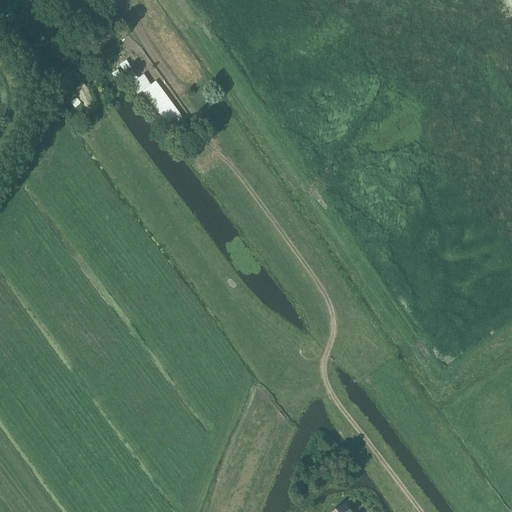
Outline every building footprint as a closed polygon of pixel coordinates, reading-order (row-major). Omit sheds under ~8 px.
[(7,16),(12,22),(17,17),(11,12),(7,16)] [(66,38),(70,35),(65,29),(61,33),(66,38)] [(99,55),(105,51),(94,34),(92,30),(91,29),(80,36),(79,37),(79,38),(83,43),(88,39),(99,55)] [(151,86),(144,76),(138,79),(127,61),(120,65),(138,94),(139,93),(164,127),(170,122),(181,137),(191,130),(176,110),(156,82),(151,86)] [(113,74),(114,76),(113,77),(114,79),(115,78),(116,80),(122,77),(118,71),(113,74)] [(82,86),(75,89),(87,114),(97,110),(84,82),(81,84),(82,86)] [(77,98),(71,103),(75,108),(81,103),(77,98)]
